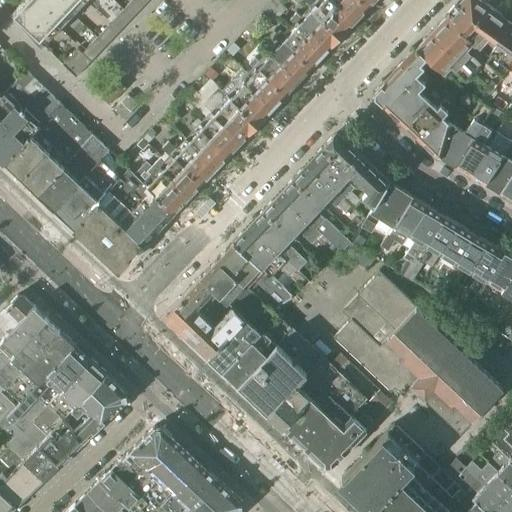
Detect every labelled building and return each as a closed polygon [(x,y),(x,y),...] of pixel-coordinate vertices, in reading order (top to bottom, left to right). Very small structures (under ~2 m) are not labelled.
[(24,0),(13,12),(10,15),(10,16),(14,20),(15,19),(41,45),(83,0),(24,0)] [(137,0),(131,0),(123,9),(132,17),(143,5),(137,0)] [(272,0),(266,7),(272,12),(280,3),(282,0),(272,0)] [(302,0),(312,9),(311,10),(339,35),(361,12),(348,0),(302,0)] [(348,0),(361,12),(372,0),(348,0)] [(484,33),(490,37),(505,18),(481,0),(460,0),(457,3),(453,4),(448,9),(448,14),(445,17),(471,43),(473,45),(484,33)] [(286,9),(280,3),(272,12),(277,18),(286,9)] [(272,12),(266,7),(245,29),(250,34),(263,21),(272,12)] [(132,17),(123,9),(112,21),(120,30),(132,17)] [(296,26),(292,30),(320,56),(339,35),(311,10),(303,19),(296,13),(290,19),(296,26)] [(277,18),(272,12),(263,21),(269,27),(277,18)] [(465,49),(471,43),(445,17),(431,31),(473,70),(480,63),(470,54),(465,49)] [(510,66),(511,64),(511,22),(505,18),(490,37),(493,39),(498,43),(491,52),(492,52),(510,66)] [(108,25),(97,37),(105,45),(117,33),(108,25)] [(280,43),(271,52),(298,78),(320,56),(292,30),(286,37),(279,30),(273,37),(280,43)] [(465,78),(473,70),(431,31),(416,47),(429,59),(437,67),(443,72),(451,65),(455,69),(465,78)] [(105,45),(97,37),(85,49),(94,58),(105,45)] [(419,70),(429,59),(416,47),(383,82),(392,91),(396,87),(400,91),(416,73),(424,82),(428,77),(419,70)] [(77,48),(62,64),(75,77),(91,61),(77,48)] [(255,70),(251,75),(278,100),(298,78),(271,52),(261,64),(254,57),(249,63),(255,70)] [(211,66),(205,72),(213,79),(218,73),(211,66)] [(18,94),(24,87),(33,78),(24,69),(9,85),(0,95),(0,130),(27,102),(18,94)] [(418,88),(424,82),(416,73),(400,91),(396,87),(392,91),(383,82),(372,94),(401,122),(426,96),(418,88)] [(239,87),(232,95),(259,121),(278,100),(251,75),(245,81),(238,74),(232,81),(239,87)] [(42,86),(33,78),(24,87),(33,96),(42,86)] [(491,88),(494,90),(497,85),(491,80),(487,86),(491,88)] [(0,130),(0,157),(3,160),(58,102),(42,86),(33,96),(27,102),(0,130)] [(184,94),(190,100),(196,94),(197,93),(191,87),(184,94)] [(214,114),(209,119),(236,144),(259,121),(232,95),(229,97),(218,87),(202,104),(210,111),(214,114)] [(480,100),(485,103),(489,97),(494,90),(491,88),(480,100)] [(429,93),(426,96),(401,122),(434,153),(440,156),(450,123),(442,115),(451,104),(448,101),(452,98),(445,91),(436,100),(429,93)] [(114,109),(124,118),(137,104),(128,95),(114,109)] [(485,103),(493,107),(500,112),(503,113),(506,107),(489,97),(485,103)] [(465,132),(450,123),(440,156),(455,166),(493,107),(485,103),(480,100),(470,116),(473,118),(465,132)] [(3,160),(20,176),(76,118),(58,102),(3,160)] [(500,112),(493,107),(455,166),(470,174),(488,146),(497,132),(491,128),(490,128),(500,112)] [(20,176),(36,191),(92,134),(76,118),(20,176)] [(197,131),(189,141),(215,166),(236,144),(209,119),(204,124),(201,121),(201,122),(197,118),(190,125),(197,131)] [(495,150),(488,146),(470,174),(485,183),(511,140),(511,139),(511,132),(508,130),(504,136),(495,150)] [(350,173),(366,188),(380,173),(336,132),(322,146),(350,173)] [(147,133),(142,139),(148,144),(153,138),(147,133)] [(36,191),(53,207),(100,158),(109,150),(92,134),(36,191)] [(142,139),(136,144),(142,150),(148,144),(142,139)] [(485,183),(499,192),(511,171),(511,160),(511,159),(511,140),(485,183)] [(172,158),(168,163),(195,188),(215,166),(189,141),(179,151),(168,142),(162,148),(172,158)] [(350,191),(352,189),(353,187),(344,179),(350,173),(322,146),(307,162),(344,197),(355,207),(361,200),(350,191)] [(144,182),(143,182),(173,211),(195,188),(168,163),(160,156),(146,171),(154,178),(147,185),(144,182)] [(53,207),(72,225),(120,177),(100,158),(53,207)] [(336,206),(344,197),(307,162),(292,178),(320,204),(326,198),(336,206)] [(120,177),(72,225),(73,226),(118,269),(160,225),(173,211),(143,182),(128,169),(120,177)] [(511,171),(499,192),(511,199),(511,171)] [(367,206),(370,210),(388,181),(380,173),(366,188),(367,189),(362,195),(370,203),(367,206)] [(315,209),(320,204),(292,178),(278,193),(319,232),(340,252),(350,242),(346,239),(324,218),(315,209)] [(380,245),(411,195),(388,181),(370,210),(369,211),(361,225),(361,226),(362,225),(372,231),(373,228),(385,235),(380,245)] [(311,242),(319,232),(278,193),(263,209),(291,235),(297,229),(311,242)] [(402,245),(408,233),(427,204),(411,195),(380,245),(387,249),(393,239),(402,245)] [(404,274),(406,275),(443,214),(427,204),(408,233),(416,238),(407,251),(408,252),(404,257),(406,258),(398,270),(403,274),(404,274)] [(285,241),(291,235),(263,209),(248,225),(295,269),(296,268),(295,268),(304,259),(294,250),(285,241)] [(430,266),(439,252),(456,225),(458,223),(443,214),(406,275),(412,279),(423,261),(430,266)] [(429,289),(436,293),(472,232),(458,223),(456,225),(439,252),(447,257),(436,274),(438,275),(429,289)] [(289,276),(295,269),(248,225),(233,241),(271,276),(277,269),(276,269),(279,266),(289,276)] [(462,266),(470,271),(488,241),(472,232),(436,293),(451,302),(454,299),(454,298),(444,293),(450,282),(452,284),(462,266)] [(294,297),(271,276),(233,241),(216,259),(260,299),(272,310),(293,298),(294,297)] [(472,301),(477,293),(503,250),(488,241),(470,271),(478,275),(464,296),(472,301)] [(331,248),(325,254),(331,260),(337,254),(331,248)] [(482,298),(492,304),(511,269),(511,255),(503,250),(477,293),(483,297),(482,298)] [(374,258),(367,254),(362,251),(355,262),(367,269),(374,258)] [(244,317),(260,299),(216,259),(200,276),(222,297),(244,317)] [(509,295),(511,296),(511,269),(492,304),(491,304),(500,309),(509,295)] [(425,396),(440,412),(441,413),(442,413),(459,430),(459,431),(460,431),(503,386),(379,270),(357,293),(366,301),(333,335),(391,390),(394,386),(402,394),(411,384),(424,397),(425,396)] [(222,297),(200,276),(179,297),(178,299),(178,300),(175,302),(169,309),(167,312),(166,312),(165,313),(165,314),(165,313),(166,314),(166,315),(167,315),(168,317),(176,324),(179,325),(178,326),(179,327),(187,334),(222,297)] [(0,338),(33,304),(23,295),(18,295),(0,313),(0,338)] [(208,354),(244,317),(222,297),(187,334),(195,341),(194,341),(195,341),(197,343),(205,351),(207,352),(207,353),(208,354)] [(279,315),(272,310),(260,299),(244,317),(208,354),(211,356),(210,361),(218,368),(221,366),(223,368),(224,369),(259,331),(279,315)] [(0,365),(47,317),(33,304),(0,338),(0,365)] [(469,307),(466,311),(481,321),(484,315),(469,307)] [(452,322),(466,330),(473,318),(459,310),(452,322)] [(290,326),(279,315),(259,331),(224,369),(267,410),(268,411),(281,424),(282,425),(297,439),(298,439),(312,453),(365,397),(340,372),(337,369),(338,368),(337,367),(336,367),(331,362),(330,362),(330,361),(329,361),(324,356),(325,356),(323,355),(318,351),(318,350),(317,349),(311,345),(312,345),(310,343),(305,339),(304,338),(299,333),(298,332),(297,332),(292,327),(291,326),(290,326)] [(0,391),(1,390),(5,386),(6,384),(18,372),(23,367),(59,328),(47,317),(0,365),(0,391)] [(6,384),(5,386),(19,399),(74,342),(59,328),(23,367),(18,372),(6,384)] [(0,438),(8,446),(10,448),(23,459),(38,443),(47,434),(32,419),(90,357),(74,342),(19,399),(15,404),(1,390),(0,391),(0,438)] [(337,367),(338,368),(347,359),(339,352),(330,362),(331,362),(336,367),(337,367)] [(32,419),(47,434),(51,429),(70,409),(106,372),(90,357),(32,419)] [(70,428),(83,440),(129,395),(106,372),(70,409),(75,413),(69,420),(73,423),(71,425),(72,426),(70,428)] [(367,398),(365,397),(312,453),(323,464),(331,464),(373,421),(364,412),(369,406),(364,401),(367,398)] [(511,419),(503,429),(508,433),(511,436),(511,419)] [(339,479),(372,510),(417,463),(426,453),(393,423),(339,479)] [(60,437),(73,450),(83,440),(70,428),(69,429),(65,426),(62,429),(65,433),(60,437)] [(172,436),(162,426),(154,426),(123,457),(137,470),(172,436)] [(38,443),(59,463),(73,450),(60,437),(51,429),(47,434),(38,443)] [(503,429),(491,441),(500,449),(511,460),(511,447),(503,438),(508,433),(503,429)] [(157,508),(161,511),(181,511),(216,478),(202,464),(202,463),(187,450),(172,436),(137,470),(127,480),(149,501),(157,508)] [(0,489),(16,505),(59,463),(38,443),(23,459),(10,448),(8,446),(0,455),(0,461),(10,471),(6,475),(1,469),(0,470),(0,489)] [(501,466),(497,471),(511,485),(511,460),(500,449),(492,457),(501,466)] [(123,457),(112,467),(99,480),(124,503),(128,507),(133,511),(138,511),(142,508),(149,501),(142,494),(127,480),(137,470),(123,457)] [(456,457),(443,470),(454,480),(467,467),(466,466),(462,462),(456,457)] [(511,506),(511,485),(497,471),(488,462),(481,469),(478,466),(473,460),(472,460),(466,466),(467,467),(510,509),(511,506)] [(487,511),(469,495),(457,483),(448,493),(417,463),(372,510),(374,511),(487,511)] [(467,467),(454,480),(457,483),(469,495),(487,511),(507,511),(510,509),(467,467)] [(216,478),(181,511),(210,511),(231,491),(216,478)] [(99,480),(87,491),(110,511),(122,511),(119,508),(124,503),(99,480)] [(0,511),(8,511),(16,505),(0,489),(0,511)] [(110,511),(87,491),(75,503),(85,511),(110,511)] [(210,511),(238,511),(241,509),(242,509),(242,501),(241,501),(231,491),(210,511)] [(85,511),(75,503),(65,511),(85,511)]
